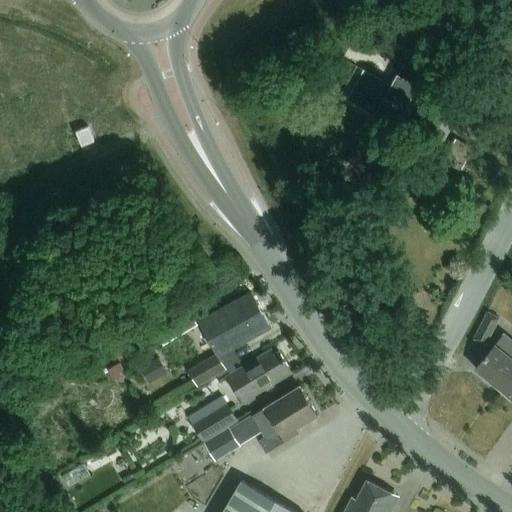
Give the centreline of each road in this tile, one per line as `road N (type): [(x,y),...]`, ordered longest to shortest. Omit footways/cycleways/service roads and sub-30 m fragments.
road 1 (primary): [(391,423),(230,204),(193,141),(156,33)]
road 2 (unclassified): [(391,423),(409,404),(511,211)]
road 3 (primary): [(507,511),(391,423)]
